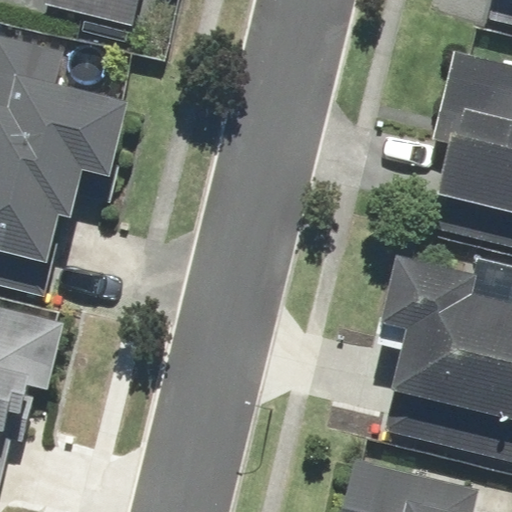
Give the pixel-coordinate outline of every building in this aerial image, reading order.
[(123,36),(132,0),(32,0),(29,14),(123,36)] [(511,0),(507,0),(503,27),(511,28),(511,0)] [(58,53),(0,38),(0,290),(45,302),(75,178),(99,183),(117,108),(49,91),(58,53)] [(511,68),(471,60),(441,205),(464,210),(459,236),(511,246),(511,68)] [(459,273),(381,259),(369,329),(395,334),(376,445),(511,469),(511,269),(462,260),(459,273)] [(0,501),(22,396),(51,402),(67,326),(0,311),(0,501)] [(475,511),(479,496),(345,467),(336,465),(325,511),(475,511)]
